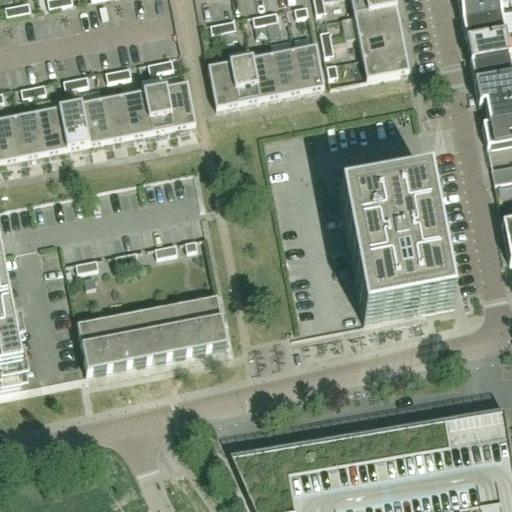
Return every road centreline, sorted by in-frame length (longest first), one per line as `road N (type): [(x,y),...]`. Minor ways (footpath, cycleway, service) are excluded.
road 1 (residential): [(118,469),(132,442),(157,422),(506,340)]
road 2 (residential): [(506,340),(440,0)]
